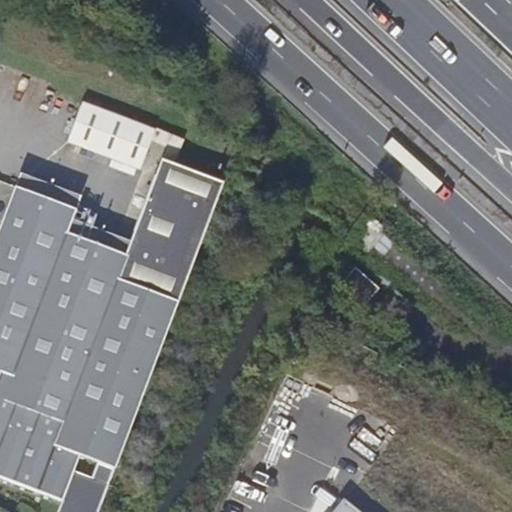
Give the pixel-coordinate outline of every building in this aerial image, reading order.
[(141,168),(152,139),(157,126),(83,99),(68,140),(141,168)] [(185,136),(157,126),(152,139),(166,145),(162,156),(176,161),(185,136)] [(226,180),(176,161),(162,156),(132,238),(127,252),(71,231),(76,217),(79,207),(16,184),(0,226),(0,368),(12,373),(4,396),(0,394),(0,474),(64,498),(58,511),(60,511),(97,511),(115,466),(117,466),(181,297),(226,180)] [(21,170),(16,184),(79,207),(84,194),(21,170)] [(132,238),(76,217),(71,231),(127,252),(132,238)] [(0,368),(0,394),(4,396),(12,373),(0,368)] [(360,511),(342,498),(331,511),(360,511)]
